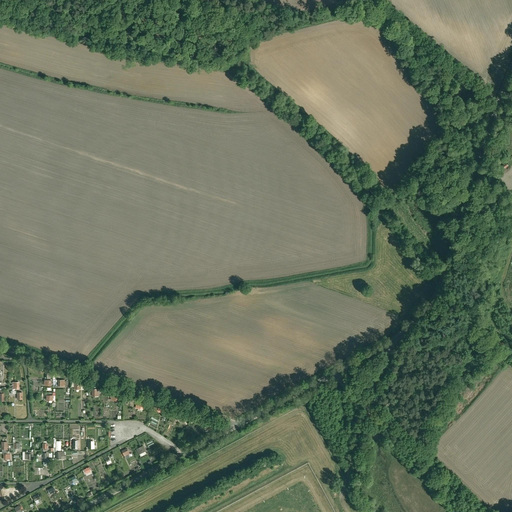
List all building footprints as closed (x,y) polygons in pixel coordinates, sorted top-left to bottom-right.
[(382,381),(374,377),(373,380),(374,382),(373,384),(374,386),(376,387),(378,386),(379,384),(381,383),(382,381)] [(136,401),(135,408),(143,410),(144,403),(136,401)] [(181,412),(177,419),(183,422),(187,415),(181,412)] [(143,446),(136,449),(139,454),(145,451),(143,446)] [(64,451),(56,452),(56,460),(66,459),(66,456),(64,456),(64,451)]
